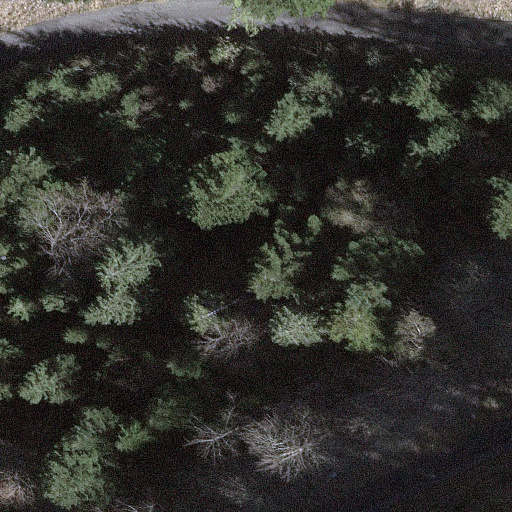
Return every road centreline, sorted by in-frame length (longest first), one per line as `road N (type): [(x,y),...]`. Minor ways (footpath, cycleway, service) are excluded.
road 1 (track): [(0,60),(137,23),(277,14),(511,38)]
road 2 (track): [(511,432),(345,511)]
